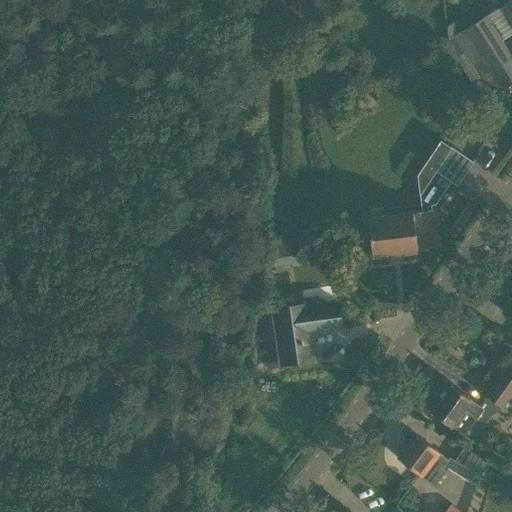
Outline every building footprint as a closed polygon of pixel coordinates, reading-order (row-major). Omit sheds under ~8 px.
[(468,26),(453,36),(463,53),(477,77),(499,90),(511,82),(511,58),(511,57),(500,39),(511,32),(511,0),(508,0),(498,7),(485,15),(468,26)] [(477,77),(463,53),(455,57),(470,82),(477,77)] [(419,193),(421,211),(366,218),(371,255),(440,247),(436,209),(431,209),(431,205),(435,205),(450,181),(457,186),(473,162),(450,146),(419,193)] [(279,264),(314,263),(314,237),(278,238),(279,264)] [(511,298),(503,311),(511,318),(511,298)] [(272,309),(280,365),(312,359),(308,333),(340,328),(335,301),(304,306),(304,304),(272,309)] [(485,397),(501,409),(510,397),(511,398),(511,366),(510,365),(485,397)] [(464,408),(477,417),(483,409),(470,400),(470,399),(450,385),(431,412),(451,426),(464,408)] [(441,468),(448,459),(437,452),(438,451),(415,433),(396,457),(433,485),(444,470),(441,468)] [(481,477),(490,465),(465,446),(454,460),(481,477)]
